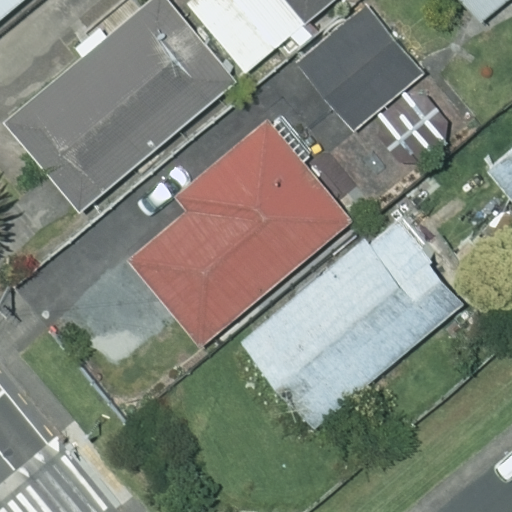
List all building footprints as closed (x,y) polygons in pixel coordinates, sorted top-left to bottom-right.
[(83,197),(241,65),(187,0),(134,0),(7,105),(83,197)] [(357,0),(298,49),(356,118),(427,58),(378,0),(357,0)] [(476,0),(484,9),(495,0),(476,0)] [(311,9),(294,25),(303,36),(321,20),(311,9)] [(390,145),(393,150),(398,155),(403,159),(408,161),(413,163),(419,164),(425,163),(431,162),(436,160),(441,156),(445,152),(449,148),(452,142),(453,137),(454,131),(454,125),(452,119),(450,114),(447,109),(443,105),(438,101),(433,98),(427,97),(422,96),(416,96),(410,97),(405,99),(400,102),(395,106),(392,111),(389,116),(387,122),(386,128),(386,133),(387,139),(390,145)] [(193,195),(132,245),(204,331),(356,205),(272,104),(180,180),(193,195)] [(511,142),(491,160),(511,184),(511,142)] [(370,223),(246,324),(318,411),(468,287),(434,248),(437,244),(403,204),(375,229),(370,223)]
